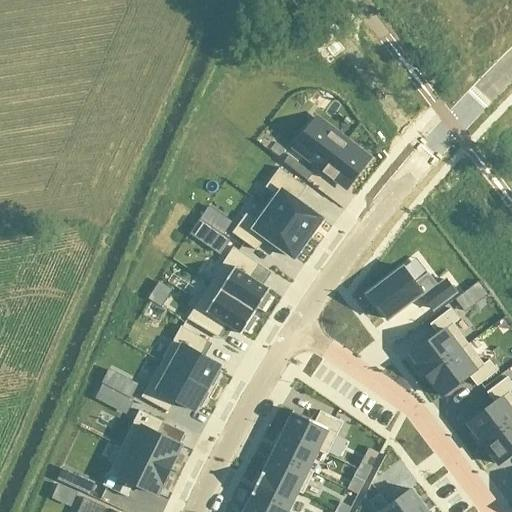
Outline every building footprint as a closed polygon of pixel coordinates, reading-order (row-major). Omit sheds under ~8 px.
[(301,0),(289,0),(298,12),(306,6),(301,0)] [(321,125),(299,153),(303,157),(324,172),(322,174),(332,183),(334,180),(346,190),(368,161),(356,152),(357,151),(346,143),(345,144),(325,128),(321,125)] [(288,158),(282,165),(306,183),(312,176),(288,158)] [(273,196),(263,209),(307,241),(321,221),(296,203),(305,190),(278,170),(264,189),(273,196)] [(293,260),(307,241),(263,209),(254,222),(245,216),(231,235),(256,253),(265,240),(293,260)] [(222,220),(214,232),(220,236),(229,224),(222,220)] [(213,243),(209,249),(219,255),(228,242),(220,236),(215,244),(213,243)] [(232,249),(210,285),(255,314),(258,309),(261,311),(269,298),(266,296),(269,291),(268,290),(268,291),(262,288),(250,280),(258,266),(232,249)] [(402,270),(367,297),(387,322),(421,296),(432,312),(455,295),(445,282),(437,289),(427,276),(414,286),(402,270)] [(210,285),(187,321),(217,340),(226,327),(239,335),(239,336),(240,337),(243,331),(247,334),(255,321),(252,318),(255,314),(210,285)] [(150,295),(146,302),(159,310),(164,303),(150,295)] [(462,296),(454,302),(463,313),(471,308),(462,296)] [(425,378),(468,346),(453,327),(458,322),(450,311),(429,326),(437,337),(410,357),(425,378)] [(180,329),(160,364),(207,390),(209,387),(212,389),(221,374),(217,372),(220,368),(200,357),(208,344),(180,329)] [(468,346),(425,378),(433,388),(433,387),(442,399),(469,378),(476,389),(497,373),(489,362),(483,366),(468,346)] [(160,364),(141,399),(168,414),(175,402),(194,413),(196,409),(200,411),(208,396),(205,394),(207,390),(160,364)] [(482,445),(483,446),(511,423),(511,398),(509,394),(511,392),(511,386),(507,379),(486,395),(494,405),(467,426),(474,435),(471,437),(479,447),(482,445)] [(121,449),(169,472),(175,459),(180,447),(179,446),(157,436),(163,424),(138,412),(121,449)] [(292,413),(282,434),(327,457),(343,425),(321,414),(315,425),(292,413)] [(511,423),(483,446),(498,467),(511,456),(511,423)] [(327,457),(282,434),(272,455),(313,475),(313,474),(309,472),(318,453),(326,458),(327,457)] [(162,486),(169,472),(121,449),(102,487),(126,499),(133,486),(156,497),(162,486)] [(302,495),(313,475),(272,455),(262,475),(262,474),(261,475),(302,495)] [(361,464),(357,471),(368,477),(371,470),(361,464)] [(357,471),(353,478),(364,484),(368,477),(357,471)] [(302,495),(261,475),(251,496),(284,511),(289,511),(298,494),(302,496),(302,495)] [(378,496),(369,503),(375,511),(421,511),(425,510),(411,492),(388,509),(378,496)] [(243,511),(284,511),(251,496),(251,497),(243,511)] [(83,500),(77,511),(104,511),(105,510),(83,500)]
